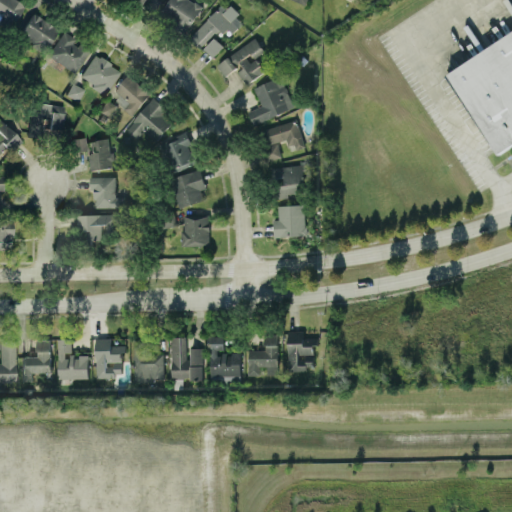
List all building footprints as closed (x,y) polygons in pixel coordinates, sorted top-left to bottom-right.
[(0,0),(0,16),(12,23),(22,2),(17,0),(0,0)] [(161,0),(145,0),(141,6),(153,13),(161,0)] [(192,0),(168,0),(161,14),(187,30),(202,6),(192,0)] [(190,37),(201,48),(222,26),(231,34),(244,20),(224,1),(190,37)] [(18,34),(43,50),(58,28),(33,11),(18,34)] [(46,55),(75,71),(88,49),(74,41),(75,38),(61,30),(46,55)] [(511,141),(499,150),(448,72),(511,30),(511,141)] [(205,48),(213,56),(224,45),(215,37),(205,48)] [(217,62),(225,75),(236,69),(245,84),(265,72),(256,56),(265,51),(257,38),(217,62)] [(106,92),(119,68),(93,53),(79,77),(106,92)] [(151,93),(128,74),(110,95),(133,114),(151,93)] [(295,106),(280,76),(254,88),(262,105),(248,111),(254,125),(295,106)] [(65,93),(77,99),(83,88),(71,81),(65,93)] [(173,122),(165,114),(169,110),(155,97),(122,134),(132,143),(144,130),(156,141),(173,122)] [(117,103),(104,99),(99,111),(112,116),(117,103)] [(62,128),(63,103),(38,103),(38,109),(29,108),(29,136),(45,136),(45,127),(62,128)] [(0,158),(20,139),(0,118),(0,158)] [(282,156),(277,141),(286,138),(289,148),(304,144),(297,119),(257,131),(266,161),(282,156)] [(192,144),(187,132),(160,144),(172,171),(198,160),(191,144),(192,144)] [(70,150),(85,149),(84,136),(69,137),(70,150)] [(89,152),(90,168),(114,167),(113,151),(109,152),(109,138),(90,139),(91,152),(89,152)] [(306,191),(301,164),(270,170),(275,197),(306,191)] [(171,177),(180,206),(204,199),(201,189),(206,188),(200,168),(171,177)] [(93,207),(125,206),(125,196),(116,196),(115,175),(93,176),(93,207)] [(279,204),(279,218),(274,218),(274,236),(306,235),(305,204),(279,204)] [(102,239),(101,224),(117,224),(117,213),(79,214),(79,239),(102,239)] [(183,245),(210,244),(209,214),(183,214),(183,245)] [(0,217),(0,247),(11,247),(10,218),(0,217)] [(288,330),(288,370),(306,370),(306,363),(315,363),(315,336),(308,337),(308,330),(288,330)] [(249,348),(248,374),(262,375),(262,373),(277,374),(278,334),(265,333),(264,349),(249,348)] [(240,351),(223,351),(222,335),(209,336),(210,381),(240,381),(240,351)] [(171,336),(172,378),(203,378),(202,347),(188,347),(188,336),(171,336)] [(116,337),(95,337),(96,376),(123,375),(123,344),(117,344),(116,337)] [(134,382),(163,381),(162,337),(133,338),(134,382)] [(88,377),(88,353),(72,353),(71,338),(58,338),(58,377),(88,377)] [(0,381),(14,381),(14,339),(0,339),(0,381)] [(51,339),(37,339),(37,356),(22,356),(21,380),(32,380),(32,371),(50,372),(51,339)]
